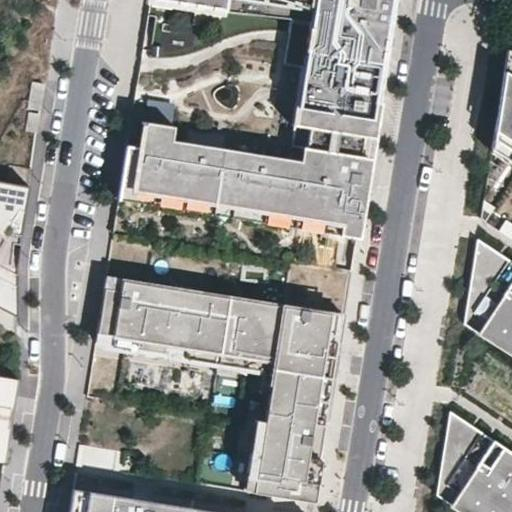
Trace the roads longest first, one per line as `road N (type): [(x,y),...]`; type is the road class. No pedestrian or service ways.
road 1 (residential): [(356,511),(437,0)]
road 2 (residential): [(31,511),(53,370),(58,228),(96,0)]
